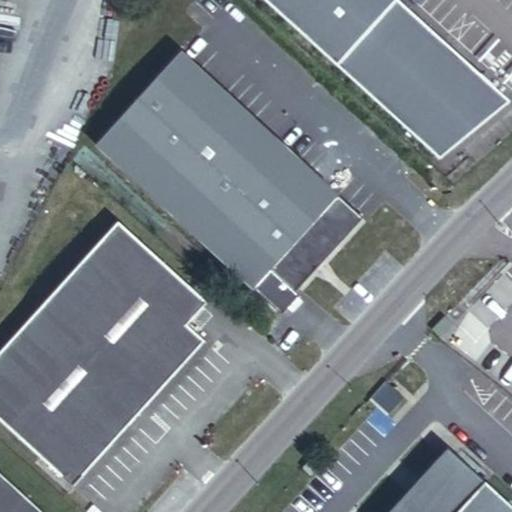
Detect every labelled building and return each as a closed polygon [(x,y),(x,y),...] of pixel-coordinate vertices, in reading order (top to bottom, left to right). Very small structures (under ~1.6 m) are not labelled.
[(257,0),(437,162),(507,104),(393,2),(395,0),(257,0)] [(179,52),(94,145),(251,288),(268,270),(292,292),(360,218),(179,52)] [(204,301),(115,221),(0,346),(0,422),(69,485),(202,340),(184,324),(204,301)] [(447,322),(434,335),(442,342),(455,329),(447,322)] [(368,406),(366,409),(383,425),(386,422),(368,406)] [(508,511),(441,452),(388,511),(508,511)] [(314,459),(304,471),(313,478),(323,466),(314,459)] [(0,511),(40,511),(0,475),(0,511)]
